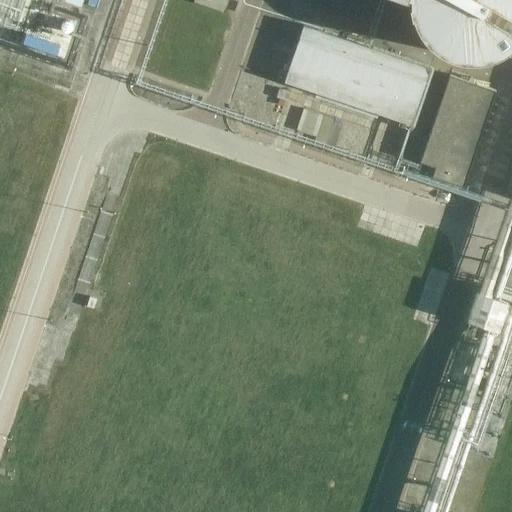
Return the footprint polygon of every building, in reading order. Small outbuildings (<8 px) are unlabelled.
[(195,0),(194,4),(225,14),(229,0),(195,0)] [(480,63),(493,60),(506,55),(511,50),(511,0),(411,0),(412,7),(415,21),(421,33),(429,44),(440,53),(452,59),(466,63),(480,63)] [(305,27),(286,83),(414,127),(433,71),(305,27)] [(462,186),(494,91),(450,76),(421,161),(436,166),(432,176),(462,186)] [(317,138),(315,143),(326,147),(335,121),(305,110),(297,132),(317,138)] [(499,328),(499,326),(508,299),(477,289),(468,318),(493,326),(499,328)]
